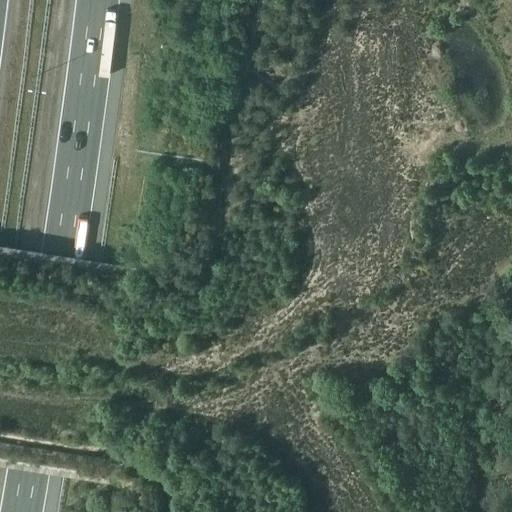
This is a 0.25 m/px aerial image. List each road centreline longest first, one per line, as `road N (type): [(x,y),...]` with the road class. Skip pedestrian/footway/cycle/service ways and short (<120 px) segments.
road 1 (motorway): [(21,511),(66,253),(97,0)]
road 2 (unknown): [(0,432),(109,448),(166,481),(179,511)]
